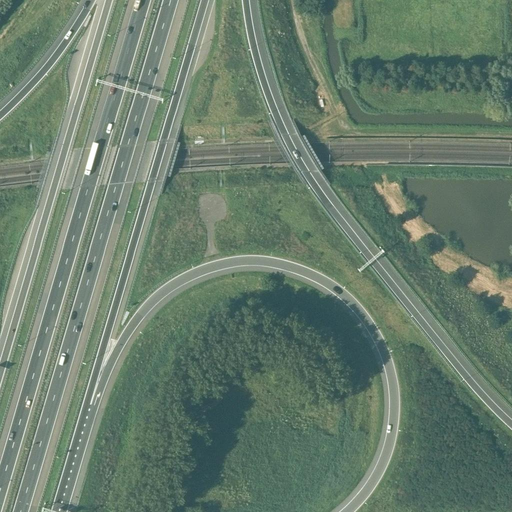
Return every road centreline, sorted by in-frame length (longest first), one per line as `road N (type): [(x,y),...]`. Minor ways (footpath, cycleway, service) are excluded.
road 1 (motorway): [(90,403),(120,342),(165,289),(233,261),(303,271),(365,317),(392,373),(394,416),(382,463),(347,511)]
road 2 (motorway): [(20,511),(170,0)]
road 3 (motorway): [(511,425),(297,161),(268,100),(245,0)]
road 4 (motorway): [(142,0),(0,489)]
road 5 (motorway): [(90,403),(204,0)]
road 6 (motorway): [(108,0),(0,373)]
road 7 (track): [(294,0),(302,39),(347,127),(511,133)]
road 8 (motorway): [(91,0),(40,75),(0,114)]
